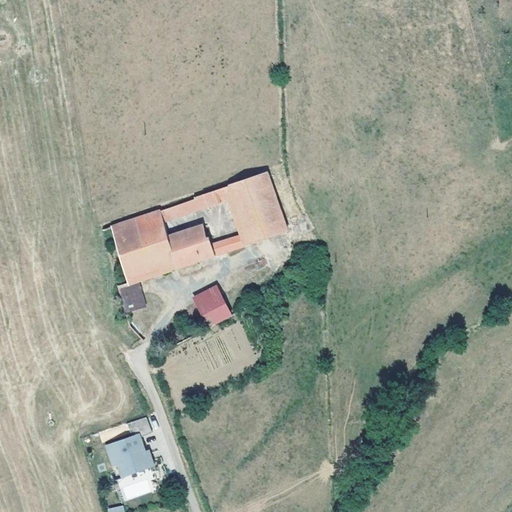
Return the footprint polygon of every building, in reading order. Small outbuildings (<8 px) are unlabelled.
[(166,235),(165,230),(161,214),(225,193),(235,221),(238,230),(222,235),(226,246),(285,227),(265,169),(192,192),(193,194),(100,225),(116,282),(136,276),(213,251),(209,239),(206,231),(204,231),(200,219),(177,226),(179,231),(166,235)] [(219,226),(222,235),(238,230),(235,221),(219,226)] [(177,226),(165,230),(166,235),(179,231),(177,226)] [(226,246),(222,235),(209,239),(213,251),(226,246)] [(143,302),(136,276),(116,282),(124,307),(143,302)] [(207,324),(230,313),(217,287),(195,299),(207,324)] [(151,435),(145,420),(127,427),(132,439),(106,449),(113,468),(117,466),(124,463),(129,476),(153,467),(148,453),(144,454),(139,440),(151,435)] [(122,479),(129,476),(124,463),(117,466),(122,479)]
